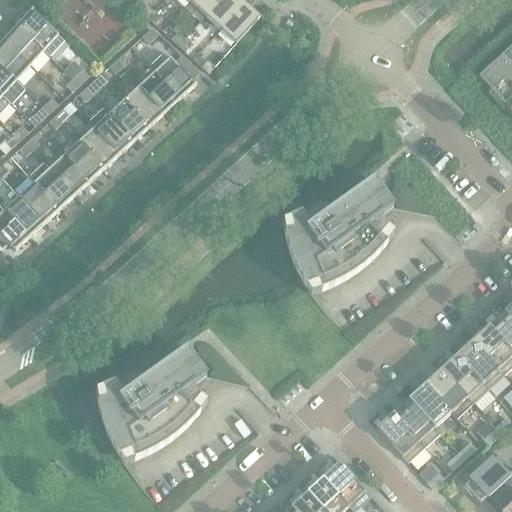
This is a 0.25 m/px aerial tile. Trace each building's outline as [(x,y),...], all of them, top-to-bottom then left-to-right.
[(175,0),(185,9),(190,4),(192,0),(175,0)] [(192,0),(190,4),(204,17),(220,0),(192,0)] [(240,0),(220,0),(204,17),(220,32),(245,4),(240,0)] [(245,4),(220,32),(235,46),(260,18),(261,18),(245,4)] [(154,27),(161,19),(146,7),(140,14),(154,27)] [(43,53),(44,53),(49,58),(63,43),(30,12),(16,28),(43,53)] [(16,28),(2,43),(30,67),(43,53),(16,28)] [(157,38),(150,31),(141,39),(148,46),(157,38)] [(171,42),(178,48),(184,41),(177,35),(171,42)] [(184,41),(178,48),(185,55),(191,47),(184,41)] [(2,43),(0,45),(0,68),(16,83),(30,67),(2,43)] [(511,46),(499,58),(511,73),(511,46)] [(164,55),(149,69),(154,74),(154,75),(179,102),(194,88),(191,84),(199,75),(200,74),(181,58),(173,65),(169,60),(164,55)] [(122,70),(129,63),(122,56),(115,63),(122,70)] [(511,73),(499,58),(479,77),(511,112),(511,73)] [(208,76),(214,69),(207,62),(201,69),(208,76)] [(115,63),(108,69),(115,76),(122,70),(115,63)] [(0,96),(2,98),(10,105),(11,106),(25,91),(16,83),(0,68),(0,96)] [(80,87),(89,79),(82,72),(73,81),(80,87)] [(154,75),(139,89),(164,116),(179,102),(154,75)] [(73,81),(65,88),(72,95),(80,87),(73,81)] [(92,97),(99,91),(92,84),(85,90),(92,97)] [(139,89),(123,103),(148,130),(164,116),(139,89)] [(85,90),(78,97),(85,104),(92,97),(85,90)] [(0,96),(0,115),(10,105),(2,98),(0,96)] [(52,100),(44,109),(50,116),(59,107),(52,100)] [(123,103),(109,116),(134,144),(148,130),(123,103)] [(41,123),(50,116),(44,109),(35,116),(41,123)] [(88,124),(93,130),(94,130),(119,157),(134,144),(109,116),(103,110),(88,124)] [(62,125),(69,119),(63,112),(56,119),(62,125)] [(56,119),(49,125),(55,132),(62,125),(56,119)] [(23,127),(13,136),(21,143),(30,135),(23,127)] [(94,130),(93,130),(79,144),(104,171),(119,157),(94,130)] [(12,152),(21,143),(13,136),(5,144),(12,152)] [(32,153),(39,146),(33,139),(25,146),(32,153)] [(4,143),(0,146),(0,151),(5,157),(12,152),(5,144),(4,143)] [(79,144),(63,158),(88,185),(104,171),(79,144)] [(25,146),(19,152),(25,159),(32,153),(25,146)] [(63,158),(48,171),(73,199),(88,185),(63,158)] [(43,166),(28,179),(58,213),(73,199),(48,171),(48,172),(43,166)] [(0,178),(2,181),(9,174),(3,167),(0,169),(0,178)] [(13,193),(19,199),(44,226),(58,213),(28,179),(13,193)] [(283,223),(286,241),(291,258),(297,274),(306,290),(318,285),(321,294),(340,286),(357,275),(373,262),(387,246),(379,240),(388,231),(377,222),(393,210),(374,183),(311,229),(301,216),(283,223)] [(19,199),(3,213),(28,240),(44,226),(19,199)] [(15,253),(28,240),(3,213),(0,215),(0,253),(0,254),(7,248),(9,250),(11,249),(15,253)] [(511,322),(504,313),(488,328),(511,354),(511,322)] [(511,369),(511,354),(488,328),(472,343),(504,377),(511,369)] [(472,343),(456,357),(488,392),(504,377),(472,343)] [(96,393),(99,410),(104,427),(110,444),(119,459),(131,454),(134,463),(153,455),(170,444),(186,431),(200,415),(193,410),(200,400),(190,391),(206,379),(187,353),(124,398),(114,386),(96,393)] [(471,407),(488,392),(456,357),(440,372),(466,400),(466,401),(471,407)] [(440,372),(424,387),(450,415),(466,401),(466,400),(440,372)] [(424,387),(408,401),(435,430),(435,429),(450,415),(424,387)] [(441,435),(435,429),(435,430),(408,401),(393,416),(424,450),(441,435)] [(408,466),(424,450),(393,416),(376,431),(408,466)] [(506,420),(494,430),(500,437),(511,426),(506,420)] [(488,448),(500,437),(494,430),(482,441),(488,448)] [(470,444),(458,455),(464,462),(476,451),(470,444)] [(453,473),(464,462),(458,455),(446,466),(453,473)] [(511,492),(511,470),(499,456),(488,466),(485,462),(471,475),(474,479),(464,488),(480,505),(489,497),(497,506),(511,492)] [(348,509),(350,511),(357,511),(371,499),(339,465),(323,480),(349,508),(348,509)] [(426,485),(432,492),(444,481),(437,474),(426,485)] [(323,480),(307,495),(322,511),(344,511),(348,509),(349,508),(323,480)] [(511,511),(511,492),(497,506),(502,511),(511,511)] [(322,511),(307,495),(291,509),(293,511),(322,511)]
